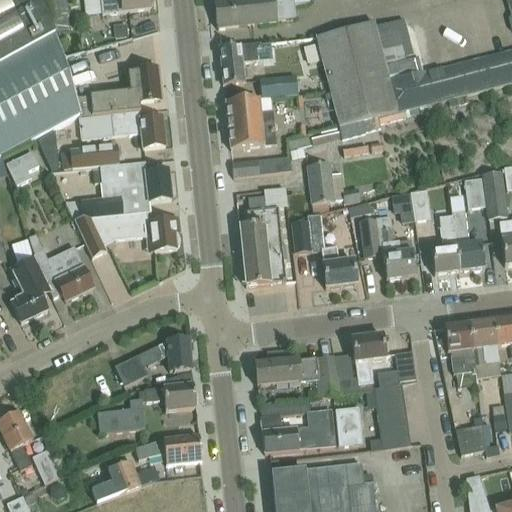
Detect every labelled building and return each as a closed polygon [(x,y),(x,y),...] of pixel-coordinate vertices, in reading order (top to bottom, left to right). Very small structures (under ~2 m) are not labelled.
[(0,0),(0,66),(11,60),(12,62),(25,55),(24,53),(55,37),(54,33),(44,4),(51,0),(0,0)] [(62,0),(51,0),(44,4),(54,33),(67,32),(62,0)] [(99,0),(102,19),(150,12),(147,0),(99,0)] [(294,10),(293,0),(213,0),(217,31),(276,25),(276,24),(295,22),(294,10)] [(338,130),(339,130),(404,112),(418,109),(428,106),(446,102),(466,97),(511,84),(511,0),(505,0),(511,17),(508,20),(511,33),(511,51),(388,83),(385,70),(414,62),(403,22),(374,30),(373,26),(315,41),(338,130)] [(469,7),(474,50),(507,47),(503,4),(469,7)] [(126,27),(113,29),(114,42),(127,41),(126,27)] [(0,161),(1,161),(80,118),(75,101),(55,39),(25,55),(12,62),(0,68),(0,161)] [(246,72),(241,71),(240,67),(256,65),(255,58),(261,58),(260,47),(219,51),(223,89),(242,87),(242,84),(247,81),(246,72)] [(130,95),(75,101),(80,118),(80,120),(80,121),(111,118),(120,117),(140,115),(139,106),(160,103),(156,73),(127,76),(130,95)] [(298,98),(296,79),(259,83),(261,102),(298,98)] [(466,97),(446,102),(449,110),(468,105),(466,97)] [(259,103),(225,106),(230,153),(275,149),(272,116),(260,117),(259,103)] [(428,106),(418,109),(420,117),(430,115),(428,106)] [(405,120),(404,112),(377,120),(379,126),(405,120)] [(80,121),(78,121),(81,144),(93,143),(113,140),(141,137),(142,153),(145,153),(165,150),(162,121),(140,123),(139,115),(111,118),(80,121)] [(365,134),(380,130),(379,126),(377,120),(339,130),(342,142),(366,136),(365,134)] [(54,135),(37,145),(50,175),(58,174),(54,135)] [(340,143),(337,135),(310,142),(312,148),(312,150),(340,143)] [(312,148),(310,142),(309,138),(307,139),(287,144),(290,154),(302,151),(312,148)] [(370,148),(371,156),(382,154),(381,146),(370,148)] [(117,150),(69,154),(71,173),(119,168),(117,150)] [(366,150),(342,154),(343,160),(367,156),(366,150)] [(304,160),(302,151),(290,154),(292,163),(304,160)] [(6,167),(16,189),(31,182),(27,175),(38,169),(31,155),(6,167)] [(280,161),(282,176),(291,175),(289,160),(280,161)] [(280,161),(231,167),(233,182),(282,176),(280,161)] [(64,205),(73,223),(150,216),(149,206),(171,203),(167,174),(146,176),(145,166),(99,172),(99,173),(92,174),(94,187),(101,186),(102,201),(64,205)] [(329,179),(328,167),(307,170),(311,208),(312,208),(313,215),(328,213),(328,206),(333,205),(343,203),(344,207),(360,204),(357,191),(343,194),(340,177),(329,179)] [(481,182),(485,211),(486,223),(508,220),(502,175),(481,178),(481,182)] [(485,211),(481,182),(464,184),(467,213),(485,211)] [(284,192),(263,194),(265,208),(286,206),(284,192)] [(430,221),(426,193),(410,196),(414,224),(430,221)] [(357,209),(347,211),(350,223),(359,221),(357,209)] [(245,215),(247,230),(239,231),(245,290),(285,286),(283,262),(286,261),(285,245),(281,246),(277,212),(245,215)] [(464,215),(452,216),(452,220),(459,275),(471,274),(474,275),(479,275),(481,272),(484,272),(482,252),(481,247),(481,246),(469,248),(464,215)] [(150,216),(73,223),(83,244),(92,262),(106,255),(104,249),(115,244),(145,241),(147,256),(176,253),(173,223),(147,226),(146,216),(150,216)] [(305,225),(291,227),(294,257),(321,254),(325,292),(356,288),(353,264),(337,266),(335,251),(322,252),(318,216),(305,220),(305,225)] [(378,224),(375,224),(380,260),(382,259),(386,284),(416,281),(413,261),(412,255),(399,256),(398,244),(392,245),(389,220),(378,221),(378,224)] [(459,275),(452,220),(439,221),(443,251),(430,253),(434,278),(459,275)] [(504,269),(511,268),(511,221),(511,222),(511,232),(511,242),(501,244),(504,269)] [(364,262),(380,260),(375,224),(359,226),(364,262)] [(35,259),(33,260),(47,291),(53,302),(62,298),(65,306),(92,293),(83,273),(84,273),(74,252),(47,264),(43,255),(35,238),(27,240),(35,259)] [(11,307),(20,327),(47,314),(38,295),(47,291),(33,260),(9,271),(23,301),(11,307)] [(511,322),(493,325),(497,350),(509,348),(511,359),(511,358),(511,322)] [(493,325),(469,328),(474,370),(475,374),(476,374),(475,369),(499,367),(497,350),(493,325)] [(469,328),(444,331),(446,351),(447,356),(450,356),(452,377),(455,377),(457,392),(476,390),(475,374),(474,370),(469,328)] [(345,359),(334,360),(339,397),(372,392),(369,365),(385,363),(382,339),(351,343),(357,381),(353,382),(350,359),(345,359)] [(166,360),(168,375),(191,373),(188,343),(166,345),(142,357),(148,370),(166,360)] [(415,383),(411,356),(394,358),(397,375),(378,377),(379,391),(398,389),(398,385),(415,383)] [(268,367),(254,368),(256,390),(276,388),(315,383),(316,400),(339,397),(334,360),(284,365),(284,357),(267,358),(268,367)] [(147,379),(146,377),(137,359),(114,371),(123,390),(147,379)] [(144,394),(138,395),(139,402),(141,402),(142,405),(145,404),(145,407),(163,405),(164,415),(176,414),(196,411),(193,388),(191,377),(178,379),(166,382),(167,391),(144,393),(144,394)] [(508,435),(511,434),(511,382),(502,384),(508,435)] [(379,391),(372,392),(374,405),(400,401),(398,389),(379,391)] [(400,401),(374,405),(376,417),(402,413),(400,401)] [(130,412),(97,416),(100,438),(145,432),(142,405),(141,402),(139,402),(129,404),(130,412)] [(362,448),(358,411),(334,413),(338,450),(362,448)] [(280,419),(260,421),(264,458),(270,457),(284,455),(334,450),(330,413),(310,416),(307,416),(308,431),(281,434),(280,419)] [(402,413),(376,417),(377,429),(404,425),(402,413)] [(18,416),(0,424),(0,433),(20,474),(32,468),(23,449),(32,445),(18,416)] [(504,417),(492,418),(494,434),(507,432),(504,417)] [(404,425),(377,429),(379,441),(406,437),(404,425)] [(461,459),(484,453),(481,427),(455,433),(461,459)] [(481,427),(484,453),(486,460),(499,457),(497,448),(489,449),(489,447),(491,446),(489,428),(482,429),(481,427)] [(406,437),(379,441),(379,442),(381,453),(381,454),(408,450),(407,449),(406,437)] [(164,458),(165,469),(201,466),(199,440),(162,444),(151,447),(134,453),(138,464),(154,458),(164,458)] [(371,443),(369,443),(370,454),(381,453),(379,442),(371,443)] [(44,487),(59,480),(47,454),(32,462),(44,487)] [(140,491),(130,465),(107,474),(111,485),(91,494),(97,507),(117,499),(117,500),(125,497),(140,491)] [(374,511),(371,477),(361,478),(360,468),(271,478),(274,511),(374,511)] [(25,489),(19,492),(22,498),(27,495),(25,489)] [(7,511),(26,511),(22,501),(7,507),(6,508),(7,511)] [(486,511),(484,501),(468,506),(468,511),(511,511),(511,507),(497,511),(486,511)]
